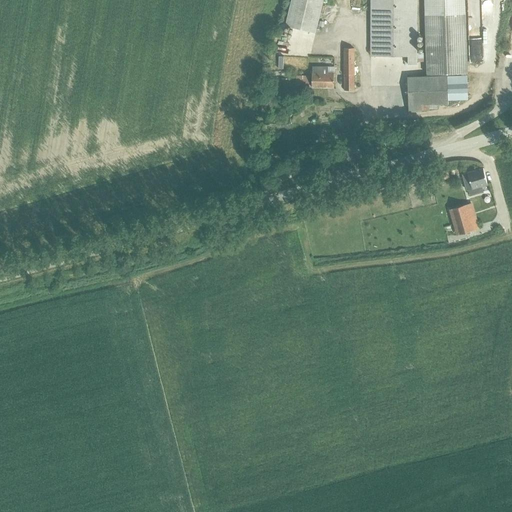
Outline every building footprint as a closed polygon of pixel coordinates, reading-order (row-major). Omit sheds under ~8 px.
[(291,0),(285,26),(316,33),(323,0),(291,0)] [(417,0),(371,0),(371,56),(408,56),(408,64),(417,64),(417,62),(424,62),(424,52),(417,52),(417,0)] [(465,0),(424,0),(427,75),(468,74),(465,0)] [(355,48),(344,48),(344,91),(354,91),(354,83),(360,83),(360,76),(355,76),(355,48)] [(334,67),(312,66),(312,87),(334,88),(334,67)] [(447,76),(448,100),(468,99),(467,75),(447,76)] [(310,76),(297,76),(297,86),(309,86),(310,76)] [(448,100),(447,76),(408,77),(409,112),(422,112),(422,111),(422,105),(438,104),(448,104),(448,100)] [(386,125),(379,126),(381,138),(388,136),(396,134),(419,128),(418,120),(407,122),(407,121),(386,125)] [(483,168),(463,174),(468,190),(469,190),(470,195),(484,192),(482,186),(488,185),(483,168)] [(473,202),(449,209),(456,235),(480,228),(473,202)]
